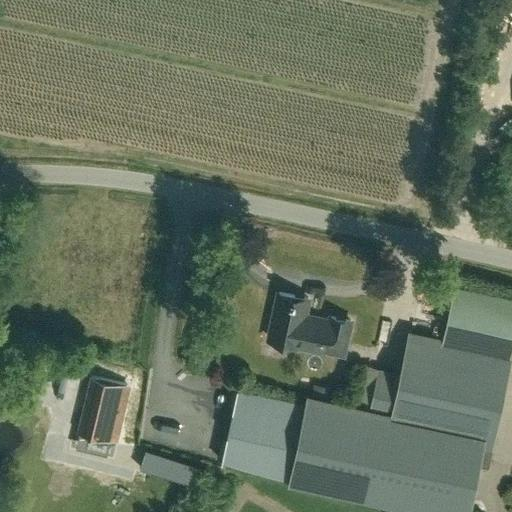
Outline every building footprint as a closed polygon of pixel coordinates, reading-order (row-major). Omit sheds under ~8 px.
[(380,371),(372,409),(488,435),(506,354),(510,355),(511,344),(511,295),(454,283),(442,339),(412,333),(403,376),(380,371)] [(343,352),(349,319),(330,315),(329,319),(303,314),(307,297),(278,291),(268,337),(343,352)] [(76,429),(118,439),(132,383),(90,373),(76,429)] [(296,483),(297,478),(452,511),(459,511),(470,465),(472,457),(483,459),(488,435),(372,409),(312,396),(309,409),(234,392),(218,466),(296,483)] [(146,447),(140,467),(192,484),(194,484),(194,483),(200,465),(146,447)]
